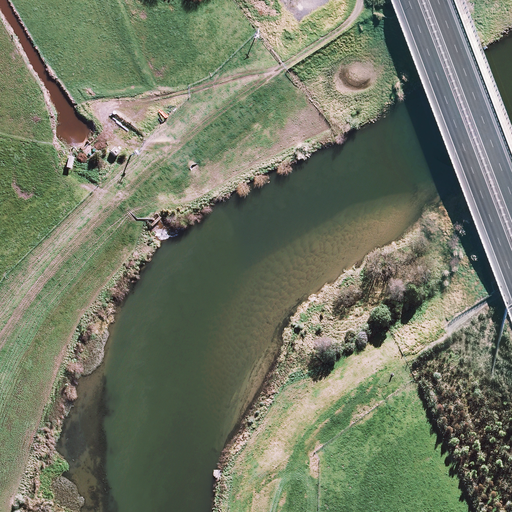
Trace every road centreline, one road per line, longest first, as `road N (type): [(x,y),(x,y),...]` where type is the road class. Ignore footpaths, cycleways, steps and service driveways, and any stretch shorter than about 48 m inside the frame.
road 1 (track): [(298,511),(294,455),(327,415),(511,291)]
road 2 (motorway): [(511,274),(409,0)]
road 3 (motorway): [(439,0),(511,194)]
